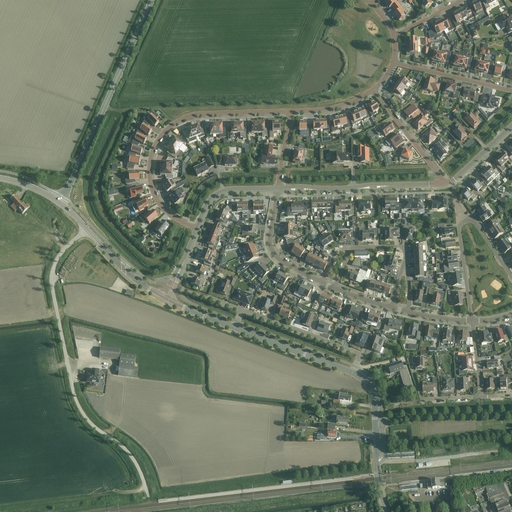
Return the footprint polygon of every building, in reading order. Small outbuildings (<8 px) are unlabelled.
[(386,0),(385,2),(388,7),(391,5),(394,10),(402,4),(399,0),(386,0)] [(483,4),(486,10),(490,8),(488,5),(497,0),(496,0),(484,0),(486,2),(483,4)] [(477,1),(472,4),(475,11),(473,12),(476,18),(478,16),(477,14),(483,11),(477,1)] [(402,4),(394,10),(398,14),(396,16),(399,21),(407,15),(405,13),(407,11),(402,4)] [(459,11),(458,11),(463,20),(468,18),(469,21),(474,18),(469,9),(466,11),(464,8),(463,9),(459,11)] [(463,20),(458,11),(458,12),(458,11),(454,14),(453,15),(454,17),(451,18),(456,28),(460,26),(459,23),(463,20)] [(511,31),(511,24),(511,18),(511,16),(507,18),(506,15),(500,19),(501,21),(498,23),(502,30),(505,28),(508,34),(511,31)] [(442,20),(439,22),(444,31),(447,29),(449,32),(454,29),(451,23),(448,24),(445,19),(443,20),(442,20)] [(436,31),(432,33),(436,40),(442,37),(440,33),(444,31),(439,22),(435,23),(436,24),(433,26),(436,31)] [(411,38),(406,38),(406,44),(407,44),(407,47),(418,47),(418,39),(414,39),(414,38),(411,38)] [(418,47),(407,47),(407,50),(406,50),(406,56),(412,55),(415,55),(415,54),(418,54),(418,47)] [(432,48),(430,58),(433,59),(433,61),(439,62),(441,54),(437,53),(438,49),(432,48)] [(441,54),(439,62),(445,64),(445,62),(449,63),(451,52),(445,51),(444,54),(441,54)] [(454,66),(460,67),(462,59),(458,58),(459,54),(453,53),(451,63),(454,64),(454,66)] [(462,59),(460,67),(466,69),(466,67),(470,68),(472,57),(466,56),(466,59),(462,59)] [(475,71),(481,72),(483,64),(480,63),(480,59),(474,58),(472,68),(476,69),(475,71)] [(483,64),(481,72),(487,74),(488,72),(491,73),(494,62),(488,61),(487,64),(483,64)] [(497,66),(494,75),(501,77),(502,71),(505,72),(506,66),(500,64),(499,67),(497,66)] [(397,80),(395,83),(405,89),(409,83),(406,81),(406,80),(404,79),(405,78),(400,75),(397,80)] [(427,79),(424,90),(432,92),(432,90),(438,91),(440,85),(436,84),(436,85),(434,84),(435,81),(427,79)] [(405,89),(395,83),(394,85),(393,85),(390,90),(395,93),(395,92),(397,94),(398,93),(401,95),(405,89)] [(444,89),(443,94),(448,95),(449,93),(454,94),(453,97),(458,98),(460,89),(456,88),(456,86),(451,84),(449,83),(449,84),(448,84),(447,90),(444,89)] [(465,88),(463,96),(474,99),(473,101),(477,102),(479,95),(475,94),(476,91),(471,90),(471,89),(465,88)] [(481,96),(480,104),(485,105),(484,106),(492,108),(492,107),(498,108),(500,100),(494,99),(495,98),(487,96),(487,97),(481,96)] [(376,106),(377,106),(374,102),(369,105),(370,105),(368,106),(370,109),(367,110),(371,117),(377,114),(375,112),(378,110),(376,106)] [(413,105),(404,112),(409,118),(412,115),(414,118),(421,113),(419,110),(418,111),(413,105)] [(362,109),(356,112),(360,120),(363,119),(364,121),(369,118),(366,111),(364,112),(362,109)] [(352,117),(349,119),(352,126),(358,123),(357,121),(360,120),(356,112),(350,114),(352,117)] [(159,117),(155,113),(152,116),(151,114),(142,123),(148,127),(151,124),(154,127),(159,123),(156,120),(159,117)] [(465,115),(460,120),(466,126),(469,123),(474,129),(479,124),(471,115),(467,118),(465,115)] [(342,116),(338,117),(340,127),(343,126),(344,129),(350,128),(348,119),(345,120),(344,117),(342,117),(342,116)] [(423,116),(413,124),(418,130),(425,125),(426,127),(433,122),(431,120),(428,122),(423,116)] [(333,123),(330,123),(332,132),(338,131),(337,127),(340,127),(338,117),(334,119),(332,120),(333,123)] [(313,125),(310,125),(311,133),(317,132),(317,130),(320,130),(319,121),(313,122),(313,125)] [(325,121),(319,121),(320,130),(323,130),(323,132),(329,131),(329,124),(326,124),(325,121)] [(269,129),(269,138),(273,138),(273,134),(277,134),(277,132),(280,132),(280,123),(278,123),(278,122),(274,122),(274,123),(272,123),(272,129),(269,129)] [(299,127),(299,137),(309,136),(309,125),(306,125),(306,122),(304,122),(303,122),(298,122),(298,127),(299,127)] [(237,133),(237,123),(234,123),(234,124),(231,124),(231,131),(228,131),(228,140),(234,140),(234,133),(237,133)] [(239,123),(237,123),(237,133),(240,133),(240,138),(243,138),(243,140),(246,140),(246,131),(243,131),(243,124),(240,124),(239,123)] [(258,133),(257,123),(251,123),(251,125),(248,125),(248,134),(254,134),(254,133),(258,133)] [(264,123),(257,123),(258,133),(262,133),(262,137),(267,136),(267,128),(264,129),(264,123)] [(392,127),(389,123),(383,128),(381,125),(375,130),(379,135),(382,132),(385,136),(394,130),(394,129),(392,126),(392,127)] [(455,129),(456,131),(454,133),(461,141),(463,140),(464,141),(466,138),(465,137),(467,136),(462,131),(464,129),(458,123),(456,125),(456,126),(455,127),(454,128),(454,129),(455,129)] [(135,134),(136,134),(142,137),(144,133),(148,136),(152,131),(142,124),(135,134)] [(216,135),(216,124),(210,124),(210,131),(206,131),(207,138),(213,138),(213,135),(216,135)] [(222,124),(216,124),(216,135),(219,135),(219,138),(225,138),(225,130),(222,130),(222,124)] [(197,125),(191,128),(195,137),(199,136),(199,138),(205,136),(202,129),(199,131),(197,125)] [(435,128),(434,128),(433,126),(429,129),(431,130),(423,136),(429,144),(437,138),(436,137),(439,134),(438,132),(438,131),(435,128)] [(195,137),(191,128),(185,130),(187,136),(184,137),(188,144),(196,140),(195,137)] [(142,137),(136,134),(131,145),(137,147),(140,143),(144,145),(146,139),(142,137)] [(395,149),(403,142),(400,137),(399,138),(396,134),(385,142),(389,147),(392,145),(395,149)] [(174,138),(170,143),(181,151),(186,144),(184,142),(180,139),(178,141),(174,138)] [(447,147),(442,140),(433,146),(436,149),(434,151),(438,156),(437,157),(440,161),(444,158),(444,157),(447,154),(444,150),(447,147)] [(181,151),(170,143),(166,148),(170,152),(168,154),(173,158),(175,159),(181,151)] [(410,155),(412,154),(405,145),(401,149),(403,152),(402,152),(402,153),(401,154),(401,155),(399,155),(399,161),(408,161),(408,159),(409,158),(410,158),(410,157),(410,156),(410,155)] [(127,157),(128,158),(135,158),(136,154),(140,155),(142,150),(131,146),(127,157)] [(265,147),(264,155),(263,155),(261,163),(263,163),(263,165),(266,165),(266,164),(273,165),(275,157),(271,156),(271,154),(272,148),(265,147)] [(363,147),(356,147),(357,157),(360,157),(360,163),(369,163),(368,149),(363,150),(363,147)] [(298,152),(295,151),(293,162),(295,163),(294,164),(298,164),(299,163),(300,164),(302,157),(304,157),(305,150),(298,148),(298,152)] [(340,154),(332,154),(332,163),(340,163),(340,161),(348,161),(348,154),(340,154)] [(503,154),(499,157),(505,164),(508,161),(511,164),(511,163),(511,158),(509,155),(507,157),(503,154)] [(224,162),(225,166),(229,166),(232,166),(236,166),(236,165),(237,165),(237,161),(236,161),(236,158),(232,158),(232,156),(228,156),(228,157),(222,157),(222,156),(218,156),(219,164),(222,164),(222,162),(224,162)] [(505,164),(499,157),(495,161),(499,165),(497,167),(502,173),(506,169),(503,166),(505,164)] [(135,158),(128,158),(126,169),(134,169),(134,165),(139,165),(140,159),(135,158)] [(161,166),(161,169),(171,169),(172,169),(172,166),(175,166),(175,161),(168,158),(168,163),(164,163),(164,162),(160,162),(160,166),(161,166)] [(213,166),(209,158),(202,161),(204,164),(193,170),(197,177),(201,175),(204,174),(208,172),(207,169),(209,168),(209,169),(213,166)] [(489,167),(485,171),(491,178),(493,176),(495,178),(499,174),(495,169),(492,171),(489,167)] [(171,169),(161,169),(160,172),(160,176),(163,176),(163,175),(167,175),(167,180),(174,178),(174,173),(172,173),(172,169),(171,169)] [(126,185),(135,183),(135,180),(139,180),(139,174),(134,174),(134,171),(127,171),(128,179),(125,179),(126,185)] [(491,178),(485,171),(481,175),(485,179),(482,181),(487,186),(491,182),(489,180),(491,178)] [(480,189),(482,192),(487,188),(482,183),(480,185),(475,180),(471,184),(478,192),(480,189)] [(175,186),(172,181),(163,187),(164,188),(163,188),(165,191),(166,191),(167,192),(172,189),(174,192),(180,187),(178,184),(175,186)] [(133,186),(126,188),(127,194),(130,193),(131,198),(135,197),(135,196),(136,196),(136,195),(142,193),(142,192),(143,192),(142,188),(141,188),(141,187),(133,189),(133,186)] [(9,197),(14,192),(10,188),(7,187),(3,190),(9,197)] [(181,188),(174,193),(176,195),(171,199),(175,205),(183,199),(181,195),(184,193),(181,188)] [(461,193),(468,201),(470,198),(473,201),(477,197),(472,192),(470,194),(466,189),(461,193)] [(22,214),(30,207),(27,204),(25,206),(23,203),(22,204),(14,196),(10,200),(14,204),(11,207),(15,212),(18,209),(22,214)] [(432,202),(432,209),(439,209),(439,210),(448,209),(447,198),(438,199),(438,202),(436,202),(432,202)] [(131,206),(135,213),(139,211),(139,212),(144,209),(143,208),(148,206),(147,204),(148,203),(146,199),(145,200),(145,199),(141,201),(138,202),(136,203),(135,200),(127,204),(129,207),(131,206)] [(404,201),(404,209),(413,209),(413,211),(418,211),(418,209),(422,209),(422,203),(421,203),(421,199),(414,199),(414,200),(404,201)] [(382,205),(382,212),(387,212),(387,209),(390,209),(390,200),(384,200),(384,205),(382,205)] [(395,200),(390,200),(390,209),(390,212),(399,212),(398,205),(395,205),(395,200)] [(344,211),(344,201),(338,201),(338,206),(335,207),(335,214),(341,214),(341,211),(344,211)] [(350,201),(344,201),(344,211),(348,211),(348,213),(349,216),(354,216),(353,207),(350,207),(350,201)] [(362,201),(358,201),(358,210),(360,210),(360,213),(366,213),(366,210),(370,210),(370,201),(362,201)] [(299,203),(297,203),(297,214),(301,214),(301,217),(307,216),(306,209),(303,209),(303,202),(299,202),(299,203)] [(253,208),(250,209),(250,216),(255,215),(255,212),(258,212),(258,203),(253,203),(253,208)] [(263,203),(258,203),(258,212),(261,212),(261,215),(266,215),(267,208),(264,208),(263,203)] [(297,214),(297,203),(294,203),(291,203),(291,209),(287,209),(287,217),(293,217),(293,214),(297,214)] [(234,206),(231,206),(231,213),(242,213),(242,204),(236,204),(237,207),(234,207),(234,206)] [(247,204),(242,204),(242,213),(242,216),(250,216),(250,209),(247,209),(247,204)] [(219,210),(217,215),(226,219),(228,212),(231,213),(231,206),(227,206),(224,212),(219,210)] [(479,216),(483,222),(491,216),(487,211),(484,206),(477,211),(480,216),(479,216)] [(143,223),(146,221),(149,224),(157,217),(155,215),(156,215),(153,212),(152,211),(147,216),(145,213),(139,218),(143,223)] [(226,219),(217,215),(216,220),(220,222),(219,225),(226,227),(228,222),(225,221),(226,219)] [(488,230),(495,239),(503,233),(501,230),(500,231),(495,225),(498,224),(495,220),(487,225),(490,229),(488,230)] [(161,236),(168,227),(166,225),(166,224),(163,222),(163,223),(162,222),(158,228),(155,225),(150,231),(156,236),(158,233),(161,236)] [(244,223),(243,229),(247,229),(247,233),(250,233),(249,236),(252,237),(253,234),(256,234),(256,235),(256,231),(257,231),(257,229),(250,227),(251,224),(244,223)] [(283,227),(283,232),(292,232),(292,227),(292,224),(285,224),(285,227),(283,227)] [(437,225),(437,228),(441,228),(441,233),(444,232),(444,236),(453,234),(453,228),(444,229),(444,224),(437,225)] [(406,234),(406,240),(412,240),(412,238),(414,238),(414,232),(414,233),(412,233),(412,230),(409,230),(409,227),(402,227),(403,234),(406,234)] [(368,241),(368,231),(364,231),(364,228),(359,228),(359,236),(362,236),(362,241),(368,241)] [(368,229),(368,231),(368,241),(374,241),(374,236),(377,236),(376,229),(368,229)] [(385,229),(385,241),(393,241),(393,236),(399,236),(399,229),(393,229),(385,229)] [(295,232),(292,232),(283,232),(284,238),(285,238),(286,241),(289,239),(289,238),(296,237),(295,232)] [(338,232),(339,241),(339,242),(344,242),(344,241),(352,241),(351,232),(338,232)] [(321,234),(322,235),(328,245),(333,242),(328,234),(326,236),(324,233),(321,234)] [(210,234),(208,239),(218,243),(219,240),(216,239),(217,237),(210,234)] [(328,245),(322,235),(318,238),(319,240),(324,248),(328,245)] [(445,246),(446,249),(455,247),(455,245),(454,241),(449,242),(448,238),(441,239),(442,245),(444,245),(445,246)] [(216,250),(219,243),(218,243),(208,239),(206,244),(209,245),(208,247),(216,250)] [(286,242),(289,248),(295,244),(292,239),(286,242)] [(498,244),(505,254),(511,249),(511,250),(511,245),(511,246),(506,239),(498,244)] [(244,252),(245,256),(256,251),(253,245),(239,251),(240,254),(244,252)] [(291,252),(295,255),(300,248),(296,245),(291,252)] [(300,248),(295,255),(300,258),(301,257),(303,258),(307,252),(305,251),(300,248)] [(204,250),(202,255),(210,258),(211,256),(214,257),(216,252),(210,249),(209,252),(204,250)] [(256,251),(245,256),(246,259),(243,261),(244,264),(258,258),(256,251)] [(305,261),(310,264),(313,257),(311,255),(312,252),(310,251),(305,261)] [(355,258),(351,266),(360,268),(360,258),(368,258),(367,252),(354,253),(354,258),(355,258)] [(447,260),(448,263),(457,261),(456,255),(450,256),(450,252),(442,253),(443,261),(447,260)] [(390,257),(388,262),(397,264),(398,259),(394,258),(395,255),(388,253),(388,256),(390,257)] [(313,257),(310,264),(314,266),(318,259),(315,258),(317,255),(315,254),(313,257)] [(210,258),(202,255),(200,260),(205,262),(204,264),(210,267),(212,262),(209,261),(210,258)] [(318,259),(314,266),(319,268),(322,261),(318,259)] [(322,261),(319,268),(324,271),(327,264),(322,261)] [(457,261),(448,263),(448,266),(443,266),(444,273),(453,272),(452,269),(458,268),(457,261)] [(397,264),(388,262),(387,267),(385,266),(384,269),(391,271),(392,268),(395,269),(397,264)] [(247,263),(239,269),(241,272),(249,267),(247,263)] [(255,272),(258,275),(265,267),(264,266),(264,265),(261,263),(257,267),(254,265),(249,270),(253,274),(255,272)] [(198,266),(195,272),(204,275),(205,272),(208,274),(209,271),(210,271),(211,268),(204,266),(203,268),(198,266)] [(265,267),(258,275),(260,278),(258,280),(262,284),(267,279),(265,276),(270,271),(267,269),(265,267)] [(246,269),(239,274),(247,279),(248,277),(244,274),(244,273),(247,271),(246,269)] [(349,270),(346,277),(355,281),(357,277),(361,279),(362,276),(365,277),(367,273),(360,270),(358,274),(349,270)] [(274,280),(279,283),(283,276),(279,273),(277,276),(274,274),(270,280),(273,282),(274,280)] [(451,275),(452,286),(461,285),(459,274),(451,275)] [(283,276),(279,283),(281,284),(279,288),(284,291),(288,283),(286,282),(288,278),(283,276)] [(193,279),(191,284),(199,288),(200,285),(203,286),(206,279),(200,277),(198,281),(193,279)] [(220,288),(218,293),(227,296),(230,286),(234,287),(237,279),(232,277),(231,279),(230,279),(229,282),(221,279),(219,287),(220,288)] [(368,289),(373,290),(376,283),(371,281),(371,280),(368,280),(366,285),(369,286),(368,289)] [(294,295),(301,298),(306,288),(302,285),(301,287),(298,286),(295,292),(294,295)] [(386,286),(383,293),(388,295),(389,292),(392,293),(394,286),(391,285),(391,288),(386,286)] [(306,288),(301,298),(303,300),(305,297),(310,300),(313,293),(310,292),(311,290),(306,288)] [(236,290),(233,299),(245,303),(245,302),(249,304),(252,296),(236,290)] [(452,295),(454,306),(462,305),(461,297),(462,297),(462,293),(456,294),(455,290),(447,291),(448,295),(452,295)] [(416,291),(414,301),(421,303),(423,292),(416,291)] [(433,295),(431,305),(438,306),(439,300),(443,301),(444,293),(438,292),(437,296),(433,295)] [(318,302),(323,304),(326,297),(321,295),(320,297),(317,296),(314,303),(317,304),(318,302)] [(264,299),(260,309),(267,311),(270,303),(274,305),(277,298),(272,296),(271,301),(264,299)] [(332,299),(329,306),(329,308),(334,310),(337,302),(332,299)] [(337,302),(334,310),(340,313),(342,309),(340,308),(342,304),(337,302)] [(279,306),(276,312),(280,313),(279,316),(288,319),(290,313),(281,309),(282,307),(279,306)] [(348,306),(344,316),(352,319),(352,318),(357,320),(359,313),(356,312),(355,312),(356,309),(348,306)] [(306,313),(302,324),(310,327),(312,320),(315,321),(318,315),(314,314),(313,316),(306,313)] [(371,325),(372,323),(374,315),(369,313),(369,315),(366,314),(363,322),(366,323),(367,325),(370,326),(371,325)] [(372,323),(377,325),(376,327),(379,328),(382,319),(379,318),(379,316),(374,315),(372,323)] [(385,321),(383,330),(389,331),(390,328),(399,330),(401,322),(390,319),(389,322),(385,321)] [(320,322),(317,330),(321,331),(327,333),(330,326),(320,322)] [(410,324),(409,336),(414,337),(414,340),(419,340),(420,333),(417,333),(418,326),(410,324)] [(343,329),(339,338),(346,341),(349,333),(351,334),(353,329),(348,327),(347,330),(343,329)] [(426,327),(424,337),(431,339),(431,338),(437,339),(439,331),(433,330),(433,328),(426,327)] [(448,331),(444,330),(442,341),(443,341),(442,343),(443,344),(448,345),(448,346),(452,347),(453,346),(454,339),(451,338),(452,331),(448,331)] [(494,332),(498,343),(505,340),(506,343),(508,342),(506,335),(503,336),(501,330),(494,332)] [(459,332),(459,342),(466,342),(466,345),(470,346),(470,338),(467,338),(467,332),(459,332)] [(479,333),(481,344),(489,343),(492,342),(491,335),(488,335),(487,334),(488,333),(487,332),(479,333)] [(359,334),(355,344),(363,347),(365,341),(368,343),(371,335),(365,333),(364,336),(359,334)] [(374,343),(371,350),(377,352),(379,353),(381,348),(384,340),(377,338),(378,335),(374,334),(371,341),(374,343)] [(120,350),(100,348),(99,358),(119,360),(120,350)] [(134,368),(135,357),(120,355),(118,376),(137,378),(138,368),(134,368)] [(465,355),(458,356),(458,362),(461,362),(462,365),(472,365),(472,362),(473,362),(472,359),(466,359),(465,355)] [(487,361),(487,369),(498,368),(497,361),(502,360),(500,356),(498,357),(494,357),(494,361),(487,361)] [(416,364),(416,370),(422,370),(422,368),(425,368),(425,359),(421,359),(421,358),(416,358),(416,357),(413,357),(413,364),(416,364)] [(401,362),(388,366),(391,374),(399,371),(405,388),(412,386),(406,367),(403,368),(401,362)] [(462,369),(459,370),(459,375),(467,375),(467,371),(473,370),(473,367),(472,367),(472,365),(462,365),(462,369)] [(88,375),(87,382),(97,384),(98,384),(98,383),(99,376),(98,376),(99,371),(92,370),(92,374),(92,375),(88,375)] [(500,379),(500,389),(507,389),(507,382),(508,382),(509,385),(511,383),(508,375),(503,376),(503,379),(500,379)] [(460,384),(460,391),(468,390),(467,379),(460,380),(460,377),(456,377),(457,384),(460,384)] [(486,380),(487,390),(494,389),(494,383),(497,383),(497,377),(494,377),(491,377),(492,380),(486,380)] [(423,384),(423,392),(434,392),(433,388),(437,388),(436,378),(433,378),(433,384),(423,384)] [(442,387),(443,387),(443,391),(448,391),(448,389),(454,389),(454,380),(451,380),(451,378),(441,378),(442,387)] [(347,425),(348,418),(339,417),(337,417),(336,424),(339,424),(347,425)] [(335,439),(336,432),(327,431),(327,435),(320,434),(320,439),(327,439),(327,438),(335,439)] [(440,488),(445,487),(444,480),(439,481),(432,481),(428,481),(428,482),(427,482),(428,489),(433,489),(440,488)] [(485,487),(486,489),(493,508),(494,511),(508,511),(511,511),(510,510),(511,509),(511,507),(506,491),(505,487),(504,484),(496,486),(488,487),(485,487)] [(418,510),(430,508),(429,503),(416,504),(409,493),(405,497),(414,511),(417,509),(418,510)]
